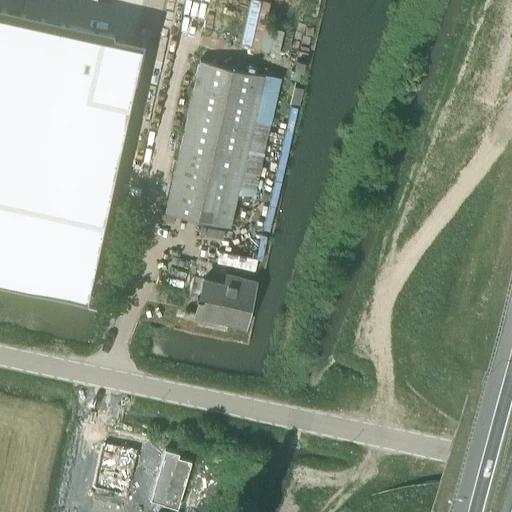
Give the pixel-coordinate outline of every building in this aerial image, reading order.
[(262,0),(250,0),(242,38),(266,44),(275,3),(262,0)] [(0,9),(0,276),(86,295),(142,41),(0,9)] [(231,225),(264,74),(200,59),(166,210),(231,225)] [(245,325),(255,280),(228,274),(226,283),(204,278),(196,314),(245,325)] [(178,452),(165,449),(150,499),(164,502),(178,452)] [(64,511),(78,511),(89,465),(75,462),(64,511)]
